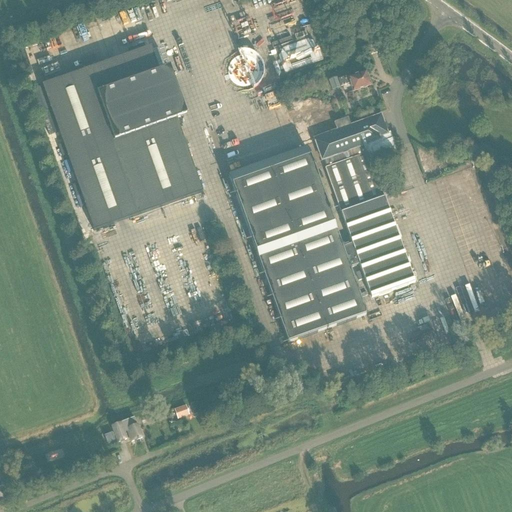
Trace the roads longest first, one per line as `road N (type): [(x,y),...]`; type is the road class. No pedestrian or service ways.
road 1 (unclassified): [(142,511),(511,364)]
road 2 (residential): [(8,511),(124,466)]
